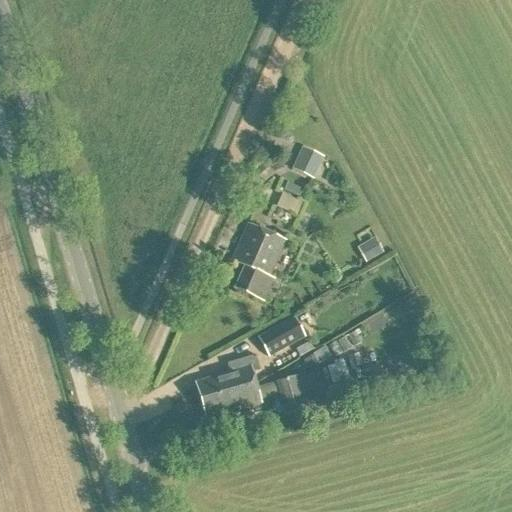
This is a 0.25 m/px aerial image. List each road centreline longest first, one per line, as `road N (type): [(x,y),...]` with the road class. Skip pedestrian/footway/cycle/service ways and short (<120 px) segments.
road 1 (tertiary): [(148,511),(0,16)]
road 2 (track): [(114,397),(139,381),(306,0)]
